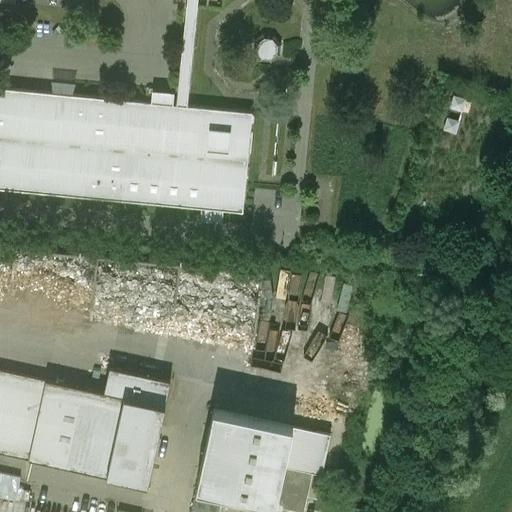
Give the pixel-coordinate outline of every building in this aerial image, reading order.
[(186,0),(176,105),(187,106),(197,0),(186,0)] [(273,37),(263,36),(254,42),(253,53),(259,61),(270,62),(278,56),(280,45),(273,37)] [(57,80),(56,90),(78,90),(78,80),(57,80)] [(176,105),(0,88),(0,188),(242,212),(252,113),(187,106),(176,105)] [(225,315),(157,300),(154,314),(222,328),(225,315)] [(103,393),(45,380),(28,459),(105,476),(123,397),(164,406),(170,381),(109,367),(103,393)] [(0,453),(28,459),(45,380),(0,369),(0,453)] [(164,406),(123,397),(105,476),(147,485),(164,406)] [(292,426),(213,409),(195,488),(275,506),(292,426)] [(275,506),(195,488),(190,511),(303,511),(312,473),(321,475),(330,435),(292,426),(275,506)] [(20,476),(0,471),(0,497),(15,501),(20,476)]
